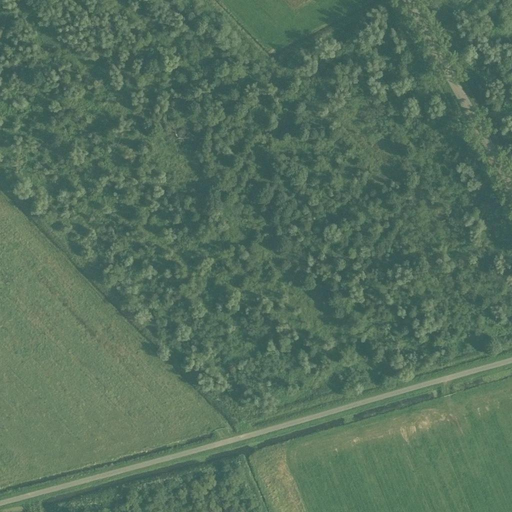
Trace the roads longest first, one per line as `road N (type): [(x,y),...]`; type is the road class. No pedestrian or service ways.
road 1 (unclassified): [(0,506),(511,361)]
road 2 (unclassified): [(511,179),(415,0)]
